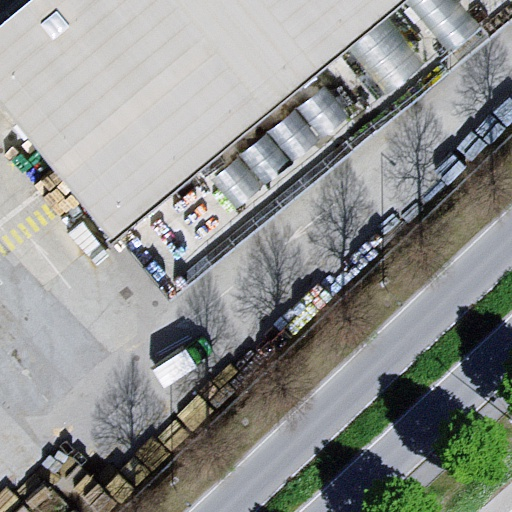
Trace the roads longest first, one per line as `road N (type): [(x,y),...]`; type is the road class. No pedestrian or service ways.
road 1 (secondary): [(511,234),(219,511)]
road 2 (secondary): [(329,511),(511,342)]
